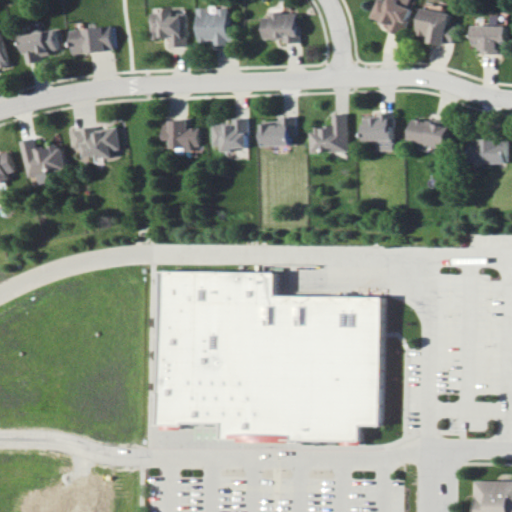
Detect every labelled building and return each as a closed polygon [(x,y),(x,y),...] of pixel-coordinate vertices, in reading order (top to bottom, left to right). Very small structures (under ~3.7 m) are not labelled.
[(389,0),(379,0),(373,17),(391,24),(390,29),(405,35),(415,8),(411,6),(413,0),(389,0),(390,0),(389,0)] [(201,43),(214,42),(214,44),(238,44),(238,24),(232,24),(231,8),(220,8),(220,14),(212,14),(212,7),(200,7),(201,43)] [(456,12),(424,8),(421,34),(433,35),(432,41),(452,43),(456,12)] [(171,46),(188,46),(188,10),(153,10),(152,37),(171,38),(171,46)] [(265,17),(266,39),(287,38),(287,42),(303,42),(302,12),(273,12),(274,17),(265,17)] [(71,30),(75,54),(116,48),(112,24),(71,30)] [(509,25),(475,25),(476,45),(484,45),(484,54),(510,53),(509,25)] [(24,35),(28,53),(36,51),(38,61),(53,58),(51,51),(61,49),(57,29),(24,35)] [(0,71),(1,71),(0,68),(12,66),(4,31),(0,32),(0,71)] [(350,113),(335,113),(335,125),(312,126),(313,151),(352,150),(350,113)] [(380,150),(397,149),(397,113),(366,114),(366,140),(380,139),(380,150)] [(250,147),(251,118),(235,117),(234,123),(215,122),(214,146),(223,146),(223,150),(235,151),(235,147),(250,147)] [(202,147),(202,126),(190,127),(189,118),(164,119),(165,139),(171,139),(171,148),(202,147)] [(265,119),(265,145),(294,144),(294,135),(300,135),(299,118),(265,119)] [(453,124),(416,118),(412,141),(449,147),(453,124)] [(75,128),(77,148),(85,147),(87,158),(115,154),(115,149),(122,148),(119,126),(98,129),(97,125),(75,128)] [(510,163),(510,137),(474,137),(474,163),(510,163)] [(32,177),(41,175),(42,183),(53,181),(51,171),(69,167),(64,144),(42,149),(39,138),(24,141),(32,177)] [(19,170),(12,148),(0,151),(0,181),(13,178),(12,173),(19,170)] [(162,271),(285,272),(285,297),(390,298),(389,426),(369,426),(369,444),(229,443),(230,420),(161,419),(162,271)] [(511,511),(511,480),(480,481),(479,511),(511,511)]
